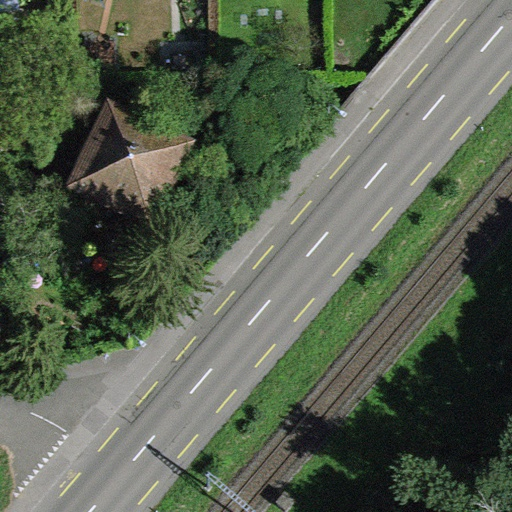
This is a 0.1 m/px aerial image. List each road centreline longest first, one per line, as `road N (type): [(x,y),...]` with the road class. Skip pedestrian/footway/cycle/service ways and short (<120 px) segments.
road 1 (primary): [(123,473),(511,16)]
road 2 (residential): [(123,473),(79,437),(0,401)]
